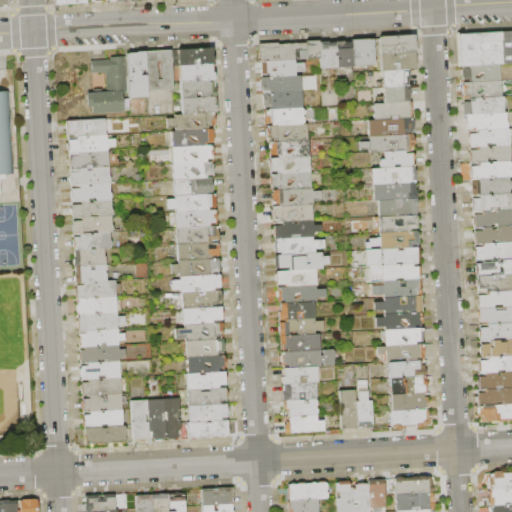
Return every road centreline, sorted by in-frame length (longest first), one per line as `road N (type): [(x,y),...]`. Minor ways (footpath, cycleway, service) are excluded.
road 1 (residential): [(30,0),(59,511)]
road 2 (residential): [(511,4),(0,33)]
road 3 (residential): [(511,445),(0,474)]
road 4 (residential): [(230,0),(258,511)]
road 5 (residential): [(431,0),(459,511)]
